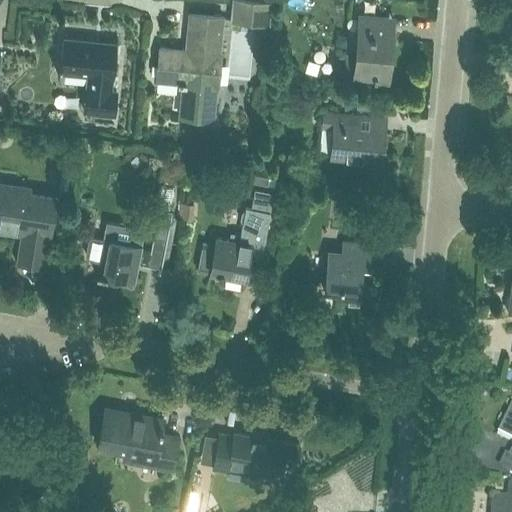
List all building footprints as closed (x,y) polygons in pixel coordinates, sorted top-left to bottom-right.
[(267,21),(269,2),(252,0),(233,0),(232,17),(267,21)] [(214,120),(217,86),(220,53),(219,53),(220,37),(222,17),(190,13),(186,50),(160,48),(157,79),(181,82),(177,117),(214,120)] [(393,17),(373,16),(358,14),(353,73),(373,75),(372,77),(387,78),(393,17)] [(82,111),(113,115),(116,90),(112,89),(115,64),(118,38),(116,38),(116,45),(64,39),(65,33),(63,33),(60,63),(58,63),(56,75),(59,75),(59,72),(86,74),(82,111)] [(360,97),(359,110),(380,112),(381,99),(360,97)] [(359,115),(339,113),(322,112),(321,125),(336,126),(333,154),(380,158),(382,130),(357,128),(359,115)] [(252,182),(275,186),(278,172),(255,168),(252,182)] [(60,176),(58,188),(67,189),(69,177),(60,176)] [(0,181),(0,229),(22,233),(18,261),(42,265),(46,237),(48,237),(55,198),(28,193),(29,187),(0,181)] [(329,183),(327,196),(339,198),(341,184),(329,183)] [(160,267),(165,238),(171,211),(168,210),(173,188),(159,185),(154,208),(159,208),(153,236),(147,264),(160,267)] [(358,206),(357,224),(373,225),(374,207),(358,206)] [(242,276),(244,277),(251,244),(263,246),(269,212),(245,208),(241,211),(239,219),(243,224),(240,241),(216,237),(214,245),(202,242),(197,270),(211,273),(242,280),(242,276)] [(133,280),(137,261),(140,245),(104,238),(104,239),(92,237),(89,239),(86,254),(88,257),(100,259),(97,273),(133,280)] [(370,254),(351,252),(328,250),(324,292),(337,294),(337,299),(358,301),(361,268),(369,268),(370,254)] [(25,438),(49,417),(38,406),(26,417),(29,420),(17,429),(25,438)] [(105,407),(97,446),(154,457),(153,465),(171,469),(178,436),(161,433),(163,418),(105,407)] [(511,407),(498,435),(511,441),(511,456),(511,459),(511,407)] [(279,476),(281,464),(295,467),(299,444),(234,431),(233,436),(219,433),(213,468),(227,471),(229,463),(261,469),(260,472),(279,476)] [(53,454),(22,465),(29,483),(59,471),(53,454)] [(203,483),(204,474),(196,473),(194,482),(203,483)] [(193,482),(191,493),(205,495),(207,484),(203,483),(194,482),(193,482)] [(511,511),(511,485),(510,485),(508,500),(494,499),(492,511),(511,511)] [(44,495),(25,511),(46,511),(54,506),(44,495)]
